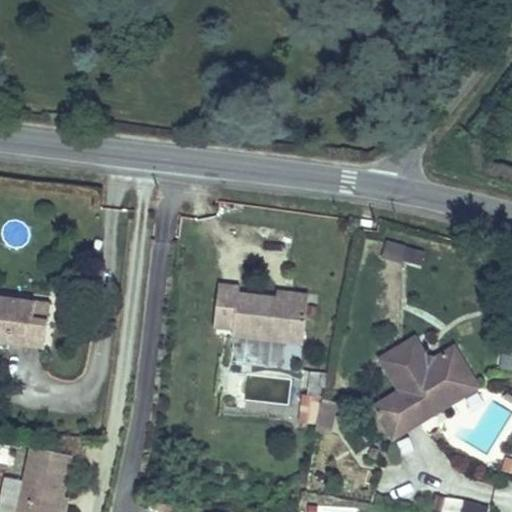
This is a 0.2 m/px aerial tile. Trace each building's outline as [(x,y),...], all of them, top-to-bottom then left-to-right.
[(382,260),(422,268),(426,249),(386,242),(382,260)] [(324,327),(330,289),(299,285),(259,280),(260,272),(239,270),(233,307),(257,310),(256,319),(324,327)] [(299,285),(330,289),(331,281),(300,278),(299,285)] [(32,318),(34,303),(15,300),(15,306),(0,304),(0,344),(46,349),(49,320),(32,318)] [(51,304),(34,303),(32,318),(49,320),(51,304)] [(405,423),(432,406),(420,387),(440,375),(453,392),(490,368),(465,331),(447,341),(445,357),(432,355),(434,342),(424,328),(392,347),(410,377),(386,392),(405,423)] [(437,347),(434,342),(432,355),(445,357),(447,341),(437,347)] [(337,401),(321,400),(323,374),(304,372),(300,431),(335,433),(337,401)] [(420,387),(432,406),(453,392),(440,375),(420,387)] [(57,438),(40,509),(51,511),(80,511),(94,446),(57,438)] [(382,474),(382,490),(410,491),(411,475),(382,474)]
